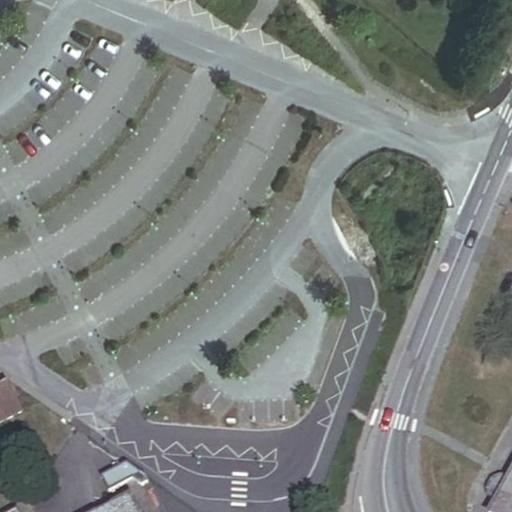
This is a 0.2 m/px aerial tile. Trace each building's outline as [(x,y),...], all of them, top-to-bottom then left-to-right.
[(6,383),(0,386),(0,429),(24,417),(6,383)] [(100,479),(109,495),(132,483),(144,491),(131,497),(138,511),(169,511),(155,485),(127,465),(100,479)] [(511,511),(511,475),(509,481),(496,504),(491,511),(511,511)] [(487,501),(496,504),(509,481),(501,477),(491,480),(484,490),(487,501)] [(138,511),(131,497),(102,511),(138,511)]
